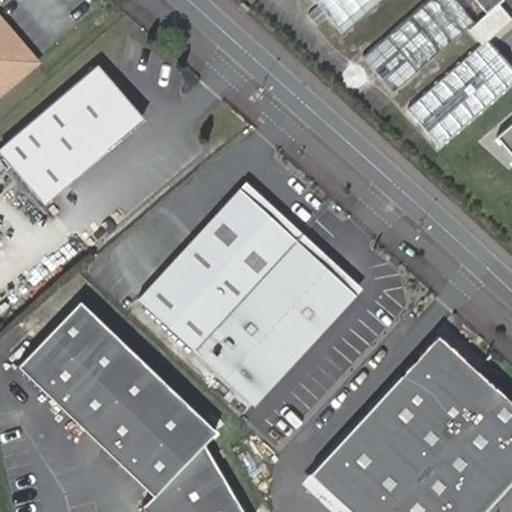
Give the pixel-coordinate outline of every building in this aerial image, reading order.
[(370,0),(306,0),(334,32),(370,0)] [(385,90),(461,25),(466,21),(454,8),(463,0),(419,0),(355,56),(385,90)] [(475,43),(482,36),(506,15),(493,0),(468,0),(478,12),(466,21),(461,25),(475,43)] [(0,88),(31,62),(0,25),(0,88)] [(511,75),(511,69),(482,36),(475,43),(403,106),(436,143),(511,75)] [(93,67),(0,145),(0,156),(42,206),(140,122),(93,67)] [(511,129),(501,139),(511,151),(511,129)] [(142,304),(200,358),(302,248),(243,193),(142,304)] [(200,358),(252,406),(353,295),(302,248),(200,358)] [(213,433),(72,301),(37,340),(14,365),(153,499),(142,511),(143,511),(235,511),(197,449),(213,433)] [(481,511),(511,479),(511,407),(435,340),(312,475),(350,511),(481,511)]
